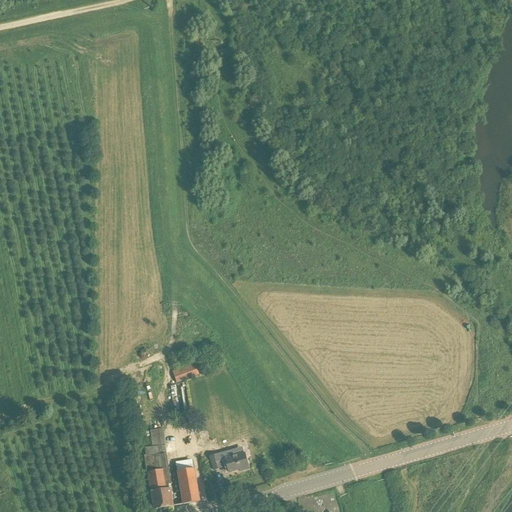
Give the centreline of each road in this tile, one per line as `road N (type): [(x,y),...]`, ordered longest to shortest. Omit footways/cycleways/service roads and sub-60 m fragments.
road 1 (tertiary): [(221,511),(511,427)]
road 2 (track): [(0,419),(36,402),(85,395),(155,360),(170,344),(175,314)]
road 3 (track): [(124,0),(0,27)]
